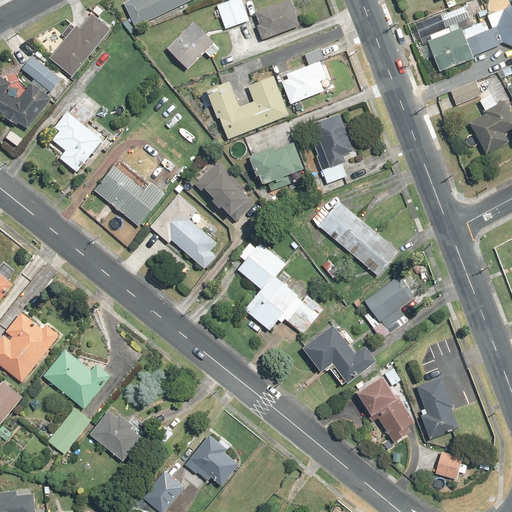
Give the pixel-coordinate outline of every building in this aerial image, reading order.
[(129,0),(123,3),(134,27),(191,0),(129,0)] [(242,0),(233,0),(217,6),(225,29),(249,21),(242,0)] [(288,0),(286,0),(255,13),(260,24),(255,26),(261,41),(299,25),(288,0)] [(432,41),(428,42),(439,72),(474,59),(473,56),(504,44),(511,47),(511,6),(487,16),(492,29),(485,31),(482,22),(461,30),(460,28),(450,32),(448,28),(430,35),(432,41)] [(465,6),(440,15),(445,28),(469,19),(465,6)] [(80,29),(76,26),(49,59),(72,77),(111,29),(92,14),(80,29)] [(220,49),(193,22),(166,50),(187,70),(204,52),(211,58),(220,49)] [(290,79),(281,82),(290,105),(324,91),(321,83),(327,80),(320,62),(325,60),(320,48),(304,54),(309,66),(288,74),(290,79)] [(32,56),(21,69),(34,80),(48,91),(50,93),(61,80),(32,56)] [(233,84),(207,94),(217,119),(219,118),(228,140),(290,117),(274,76),(247,86),(253,102),(242,106),(233,84)] [(48,91),(34,80),(16,101),(3,94),(9,84),(0,78),(0,112),(5,116),(3,118),(16,126),(18,123),(28,129),(51,100),(45,95),(48,91)] [(451,92),(456,105),(482,95),(477,82),(451,92)] [(486,115),(469,124),(486,154),(509,141),(505,133),(511,129),(511,115),(504,101),(496,106),(490,95),(479,101),(486,115)] [(102,142),(67,112),(54,128),(59,132),(51,141),(64,152),(59,159),(76,174),(102,142)] [(339,114),(313,124),(319,140),(313,142),(318,156),(316,157),(327,185),(347,177),(342,164),(345,163),(342,155),(353,151),(339,114)] [(274,147),(248,158),(255,177),(258,176),(261,184),(274,180),(275,183),(268,185),(270,191),(290,184),(287,175),(303,169),(293,144),(275,151),(274,147)] [(118,159),(93,191),(138,226),(163,195),(118,159)] [(256,204),(219,163),(195,185),(205,197),(208,194),(212,199),(210,201),(219,211),(221,208),(229,217),(230,216),(236,222),(256,204)] [(208,223),(178,196),(150,228),(168,244),(171,241),(204,270),(217,256),(211,251),(218,244),(202,230),(208,223)] [(339,202),(318,226),(377,274),(397,250),(339,202)] [(256,249),(250,244),(238,257),(244,262),(237,270),(260,291),(243,310),(267,331),(277,320),(282,323),(285,320),(302,335),(324,310),(307,295),(303,299),(276,276),(287,263),(263,241),(256,249)] [(0,265),(0,302),(16,285),(9,279),(15,273),(4,262),(0,265)] [(332,263),(325,268),(333,278),(340,273),(332,263)] [(395,278),(363,301),(376,318),(368,324),(372,329),(382,322),(386,328),(405,314),(400,308),(416,297),(401,278),(397,281),(395,278)] [(23,315),(20,312),(5,330),(8,332),(5,335),(3,333),(0,337),(0,365),(21,382),(61,334),(45,320),(42,324),(27,311),(23,315)] [(354,355),(331,326),(302,349),(321,374),(332,365),(347,384),(376,361),(365,347),(354,355)] [(91,370),(64,348),(43,375),(84,409),(111,375),(96,363),(91,370)] [(393,367),(383,374),(391,386),(401,380),(393,367)] [(381,377),(355,393),(370,416),(368,417),(371,423),(378,419),(395,445),(412,434),(407,426),(414,422),(396,394),(394,396),(381,377)] [(443,378),(417,388),(425,409),(421,410),(423,415),(421,416),(429,439),(458,429),(451,410),(454,409),(443,378)] [(0,423),(22,397),(3,380),(0,383),(0,423)] [(91,420),(74,407),(48,441),(65,454),(91,420)] [(117,417),(108,410),(89,433),(123,461),(144,435),(119,415),(117,417)] [(173,435),(164,425),(152,437),(162,446),(173,435)] [(218,442),(209,435),(185,465),(198,476),(199,474),(208,481),(211,477),(221,485),(238,464),(225,453),(230,447),(220,440),(218,442)] [(457,481),(460,473),(465,474),(467,466),(463,464),(465,458),(441,451),(434,474),(457,481)] [(165,511),(185,487),(165,471),(142,499),(159,511),(165,511)] [(0,511),(34,511),(33,493),(16,495),(16,491),(0,492),(0,511)]
